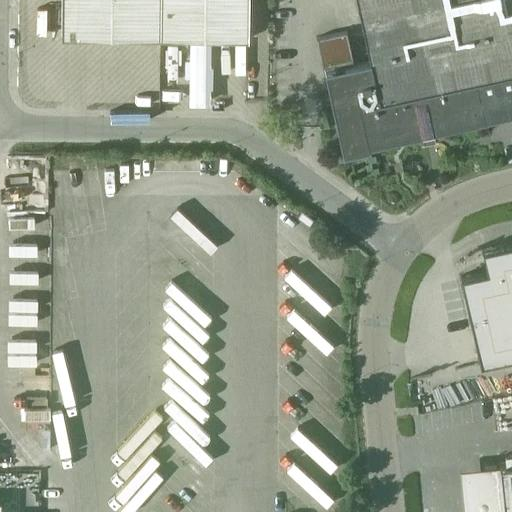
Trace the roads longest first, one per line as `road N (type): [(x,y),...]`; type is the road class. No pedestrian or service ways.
road 1 (unknown): [(86,485),(97,252),(137,196),(165,184),(193,186),(221,196),(241,215),(244,232),(240,511)]
road 2 (unclassified): [(400,250),(234,132),(0,128)]
road 3 (unclassified): [(388,511),(373,334),(380,292),(400,250)]
road 4 (unclassified): [(400,250),(443,211),(511,186)]
